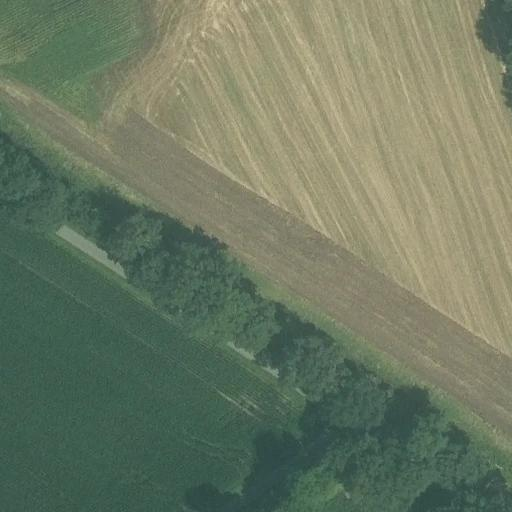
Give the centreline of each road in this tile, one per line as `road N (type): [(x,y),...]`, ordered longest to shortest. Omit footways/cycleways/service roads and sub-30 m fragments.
road 1 (unclassified): [(355,420),(0,184)]
road 2 (unclassified): [(502,511),(355,420)]
road 3 (unclassified): [(355,420),(227,511)]
